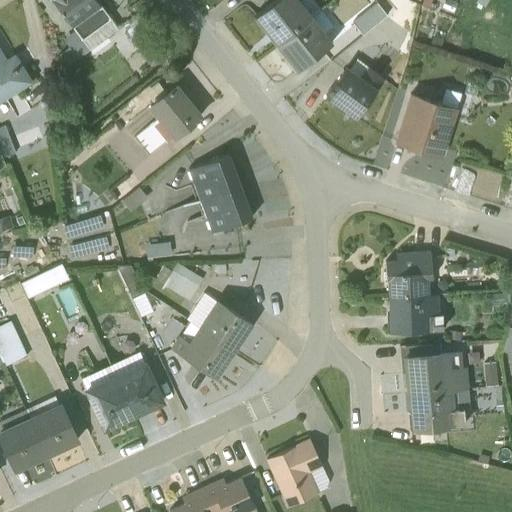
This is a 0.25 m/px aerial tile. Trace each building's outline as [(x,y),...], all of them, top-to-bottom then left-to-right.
[(52,0),(75,30),(63,39),(69,47),(52,59),(61,70),(117,28),(96,0),(52,0)] [(273,0),(253,17),(276,46),(320,10),(312,0),(273,0)] [(376,3),(351,22),(362,35),(386,15),(376,3)] [(320,10),(276,46),(296,70),(331,42),(324,32),(333,25),(320,10)] [(157,41),(137,14),(121,25),(140,52),(157,41)] [(93,46),(98,53),(114,41),(109,34),(93,46)] [(0,50),(0,101),(31,81),(14,53),(5,58),(0,50)] [(323,96),(355,118),(384,78),(356,59),(349,68),(344,65),(323,96)] [(175,83),(147,105),(173,138),(201,115),(175,83)] [(409,92),(394,141),(440,155),(459,93),(444,88),(439,102),(409,92)] [(6,162),(16,158),(10,144),(0,148),(6,162)] [(239,183),(228,153),(187,168),(199,200),(239,183)] [(199,200),(210,231),(252,216),(239,183),(239,184),(199,200)] [(146,197),(138,186),(121,200),(130,211),(146,197)] [(99,215),(62,226),(66,239),(103,227),(99,215)] [(67,246),(70,258),(108,249),(104,236),(67,246)] [(146,257),(169,254),(167,242),(144,245),(146,257)] [(386,278),(387,295),(427,293),(427,278),(430,277),(429,251),(400,252),(400,260),(384,261),(385,271),(382,271),(383,278),(386,278)] [(163,266),(155,280),(186,299),(200,277),(175,262),(170,270),(163,266)] [(59,263),(20,283),(27,297),(66,278),(59,263)] [(129,265),(116,265),(131,297),(142,291),(129,265)] [(387,295),(388,313),(386,314),(387,331),(441,329),(441,313),(437,313),(436,293),(387,295)] [(251,323),(215,298),(214,300),(205,294),(188,321),(197,326),(233,350),(251,323)] [(25,355),(9,320),(0,324),(0,356),(4,365),(25,355)] [(178,333),(169,347),(215,378),(233,350),(197,326),(188,340),(178,333)] [(511,328),(508,327),(500,350),(511,353),(511,328)] [(414,345),(399,346),(402,372),(403,372),(405,392),(467,388),(465,366),(461,366),(459,349),(416,354),(414,345)] [(163,400),(144,358),(141,360),(137,351),(110,364),(134,415),(163,400)] [(494,362),(482,363),(484,385),(496,384),(494,362)] [(82,387),(102,430),(134,415),(110,364),(80,378),(84,386),(82,387)] [(462,408),(469,407),(467,388),(407,393),(409,412),(407,413),(409,428),(463,423),(462,408)] [(47,456),(79,441),(60,401),(57,402),(53,395),(24,409),(47,456)] [(47,456),(24,409),(0,420),(0,443),(12,472),(47,456)] [(308,439),(266,458),(287,505),(317,492),(317,491),(325,487),(327,480),(308,439)] [(221,477),(200,486),(211,511),(254,511),(253,508),(253,507),(239,476),(224,482),(221,477)] [(211,511),(200,486),(180,496),(179,496),(182,502),(167,509),(168,511),(211,511)]
